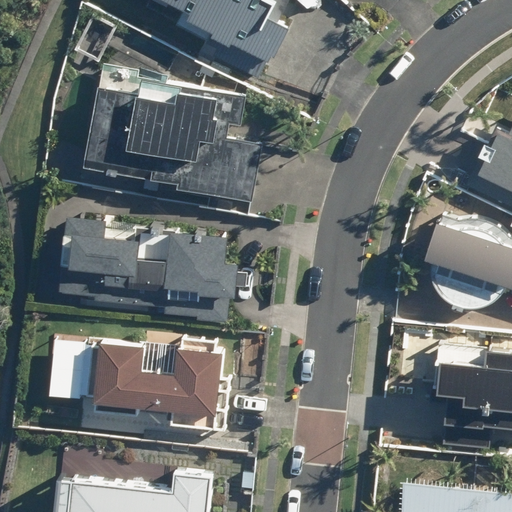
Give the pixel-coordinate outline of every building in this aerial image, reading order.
[(174,0),(187,6),(179,21),(211,37),(213,34),(222,38),(213,55),(263,80),(293,20),(273,10),(278,0),(276,0),(174,0)] [(122,25),(97,12),(77,50),(101,63),(122,25)] [(249,95),(120,74),(118,86),(99,83),(85,165),(149,176),(147,188),(161,191),(162,186),(254,201),(264,141),(229,135),(231,122),(244,124),(249,95)] [(511,128),(499,122),(469,181),(511,203),(511,128)] [(232,232),(66,213),(57,292),(167,305),(166,310),(200,314),(199,318),(227,322),(230,293),(238,294),(242,260),(229,258),(232,232)] [(455,222),(442,218),(428,255),(435,257),(435,260),(434,264),(434,267),(435,270),(435,273),(436,276),(437,279),(438,282),(440,285),(442,288),(444,290),(446,293),(448,295),(451,297),(454,299),(456,300),(459,302),(462,303),(466,304),(469,304),(472,304),(475,304),(478,304),(482,304),(485,303),(488,302),(491,301),(494,299),(496,298),(499,296),(502,294),(504,291),(506,289),(508,286),(509,283),(511,284),(511,236),(510,234),(509,233),(508,231),(506,230),(505,228),(504,227),(502,226),(500,225),(499,223),(497,222),(495,221),(493,221),(492,220),(490,219),(488,219),(486,218),(484,218),(482,217),(480,217),(478,217),(476,217),(474,217),(472,217),(470,217),(468,217),(466,218),(464,218),(462,219),(460,220),(458,220),(456,221),(455,222)] [(224,350),(218,349),(218,339),(187,337),(186,347),(183,346),(181,371),(143,368),(145,339),(102,336),(101,340),(89,339),(85,391),(97,392),(95,409),(140,412),(141,403),(176,406),(174,424),(231,428),(235,376),(222,375),(224,350)] [(487,359),(442,356),(440,384),(430,383),(429,400),(449,402),(446,442),(493,446),(495,425),(511,426),(511,345),(488,344),(487,359)] [(177,484),(60,473),(57,511),(212,511),(216,468),(179,465),(177,484)] [(511,511),(511,479),(406,474),(404,511),(511,511)]
